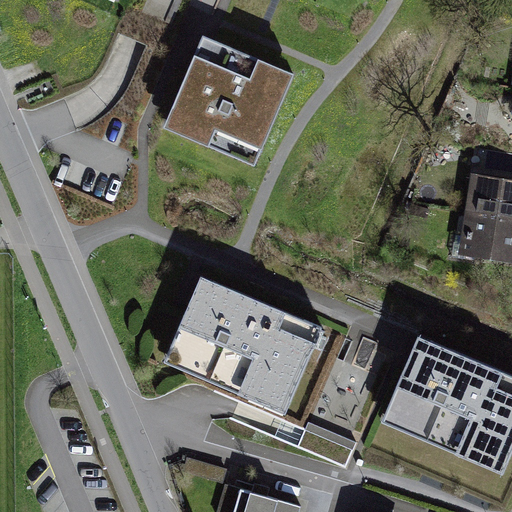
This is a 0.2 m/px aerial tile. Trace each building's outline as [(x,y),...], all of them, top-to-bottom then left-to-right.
[(202,34),(163,123),(253,162),(292,72),(202,34)] [(511,183),(467,175),(452,262),(511,272),(511,183)] [(322,323),(202,272),(164,358),(285,410),(322,323)] [(511,443),(511,368),(419,329),(382,416),(502,467),(511,443)] [(298,511),(301,502),(243,486),(236,511),(298,511)]
